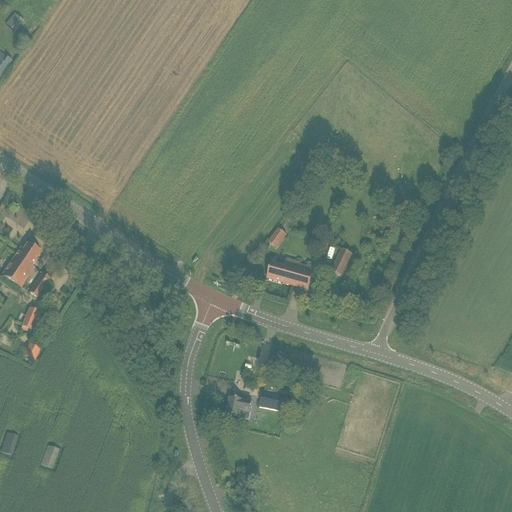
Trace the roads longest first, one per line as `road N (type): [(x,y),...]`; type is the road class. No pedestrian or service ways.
road 1 (unclassified): [(373,353),(511,60)]
road 2 (tertiary): [(212,298),(71,214),(0,160)]
road 3 (tertiary): [(216,511),(190,439),(185,397),(190,352),(212,298)]
road 4 (tertiary): [(373,353),(212,298)]
road 5 (tertiary): [(511,413),(459,383),(373,353)]
